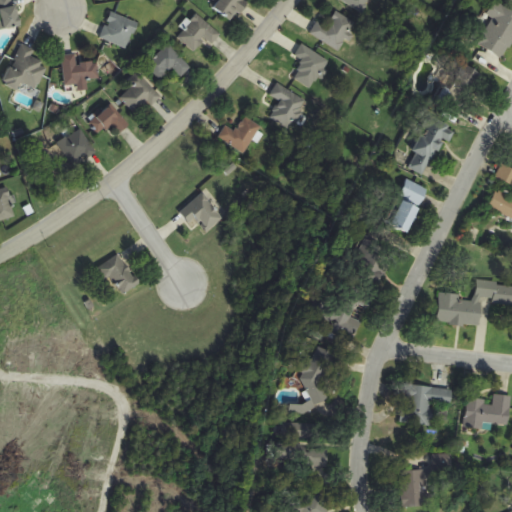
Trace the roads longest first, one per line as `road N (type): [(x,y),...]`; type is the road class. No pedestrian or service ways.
road 1 (residential): [(511,91),(381,348),(361,429),(365,511)]
road 2 (residential): [(289,0),(209,98),(111,181),(0,253)]
road 3 (residential): [(511,364),(381,348)]
road 4 (residential): [(111,181),(184,285)]
